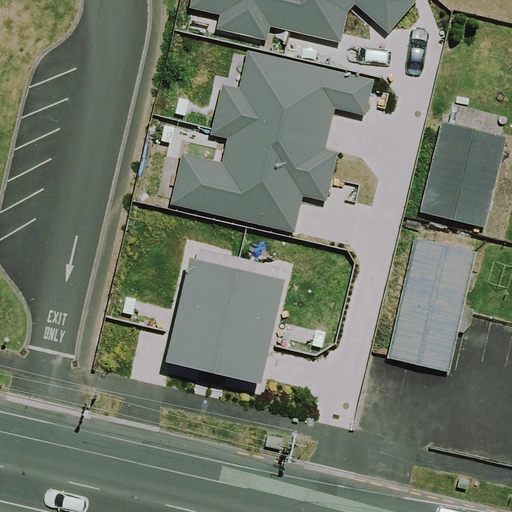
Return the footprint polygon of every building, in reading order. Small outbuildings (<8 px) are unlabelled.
[(348,13),(357,4),(390,34),(419,0),(191,0),(190,8),(221,15),(218,30),(268,41),(272,27),(341,43),(348,13)] [(367,116),(375,80),(249,52),(241,88),(224,84),(212,136),(229,140),(223,163),(184,155),(172,205),(296,234),(305,197),(329,203),(341,153),(327,150),(337,109),(367,116)] [(509,138),(443,123),(422,213),(488,228),(509,138)] [(478,252),(417,238),(389,359),(451,373),(478,252)] [(168,365),(265,387),(289,281),(192,259),(168,365)]
